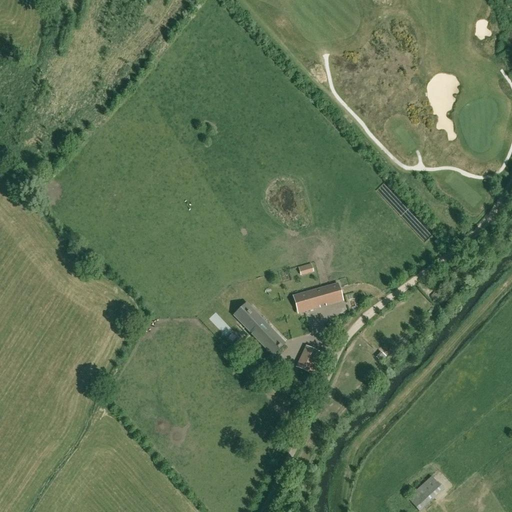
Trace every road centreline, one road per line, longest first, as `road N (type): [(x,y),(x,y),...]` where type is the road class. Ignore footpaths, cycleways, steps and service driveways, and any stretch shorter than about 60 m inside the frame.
road 1 (unclassified): [(263,511),(338,351),(359,323)]
road 2 (track): [(359,323),(482,227),(511,184)]
